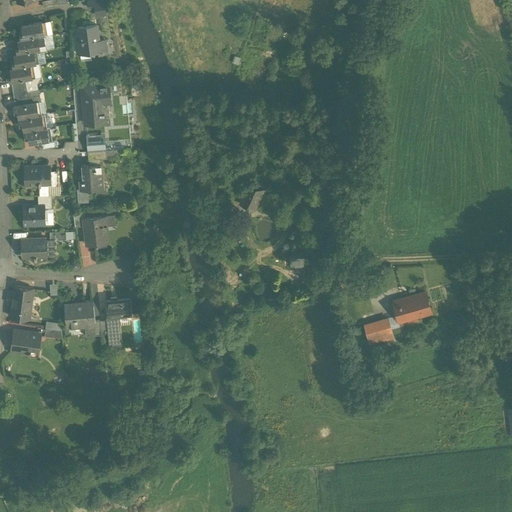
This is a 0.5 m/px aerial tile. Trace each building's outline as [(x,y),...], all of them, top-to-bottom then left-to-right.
[(102,0),(88,0),(89,8),(95,7),(96,12),(99,11),(100,15),(105,14),(102,0)] [(42,22),(21,25),(22,31),(20,31),(19,31),(21,39),(44,35),(42,22)] [(97,24),(77,27),(78,37),(81,37),(83,53),(90,52),(99,51),(100,51),(99,40),(97,24)] [(21,39),(18,40),(19,45),(16,46),(16,45),(17,53),(34,50),(46,48),(44,35),(21,39)] [(83,53),(81,37),(78,37),(81,60),(91,58),(90,52),(83,53)] [(105,39),(99,40),(100,51),(99,51),(99,53),(107,52),(105,39)] [(17,53),(14,54),(15,60),(13,60),(12,60),(13,68),(30,65),(36,64),(34,50),(17,53)] [(13,68),(10,68),(11,74),(9,74),(8,74),(9,82),(11,82),(25,79),(32,78),(30,65),(13,68)] [(25,79),(11,82),(12,88),(26,85),(25,79)] [(105,84),(83,86),(83,87),(84,87),(84,94),(87,94),(87,100),(85,100),(84,102),(84,103),(85,121),(96,120),(96,114),(103,114),(104,114),(104,112),(103,112),(102,103),(108,103),(107,93),(105,93),(105,84)] [(26,85),(12,88),(13,94),(27,91),(26,85)] [(15,105),(13,106),(15,113),(18,113),(19,118),(39,115),(36,102),(41,102),(39,90),(27,92),(28,97),(29,103),(15,105)] [(27,91),(13,94),(14,99),(28,97),(27,92),(27,91)] [(28,97),(14,99),(15,105),(29,103),(28,97)] [(108,103),(102,103),(103,112),(104,112),(104,114),(103,114),(103,116),(113,115),(111,102),(108,103)] [(50,113),(42,114),(44,128),(47,127),(52,126),(50,113)] [(39,115),(19,118),(20,126),(21,126),(23,125),(24,131),(44,128),(42,114),(39,115)] [(44,128),(24,131),(25,139),(26,139),(28,138),(29,144),(40,142),(49,140),(47,127),(44,128)] [(86,134),(87,142),(105,141),(104,133),(86,134)] [(57,139),(49,140),(40,142),(42,149),(58,146),(57,139)] [(105,141),(106,150),(125,148),(124,139),(105,141)] [(105,141),(87,142),(88,151),(106,150),(105,141)] [(106,150),(88,151),(88,159),(106,158),(106,150)] [(101,164),(83,166),(84,180),(80,180),(80,188),(80,189),(87,189),(96,188),(96,185),(102,184),(101,164)] [(47,166),(28,167),(28,166),(24,166),(25,184),(39,184),(39,186),(41,186),(41,181),(47,181),(47,171),(48,171),(48,165),(47,165),(47,166)] [(48,171),(47,171),(47,181),(48,187),(58,186),(57,170),(48,171)] [(107,184),(102,184),(96,185),(96,188),(96,192),(108,191),(107,184)] [(87,189),(80,189),(80,188),(77,189),(78,202),(88,201),(87,189)] [(262,193),(248,188),(242,203),(256,209),(262,193)] [(318,194),(318,207),(336,206),(336,193),(318,194)] [(51,195),(38,196),(38,205),(45,204),(45,208),(51,208),(51,195)] [(38,205),(23,206),(23,225),(45,224),(45,208),(45,204),(38,205)] [(83,211),(73,212),(75,226),(84,225),(84,217),(83,211)] [(84,217),(84,225),(86,225),(88,233),(85,233),(87,245),(87,244),(87,242),(94,241),(94,244),(95,244),(94,241),(106,239),(107,242),(105,225),(108,225),(107,215),(115,214),(115,213),(84,217)] [(107,215),(108,225),(116,224),(115,214),(107,215)] [(75,230),(65,231),(66,239),(76,238),(75,230)] [(66,239),(65,231),(49,231),(50,239),(54,239),(66,239)] [(46,238),(21,239),(22,257),(34,256),(35,259),(37,259),(36,256),(46,256),(46,239),(46,238)] [(46,239),(46,256),(55,256),(54,239),(50,239),(46,239)] [(291,267),(303,265),(302,253),(290,254),(291,267)] [(335,286),(347,284),(343,267),(331,269),(335,286)] [(33,288),(14,286),(10,317),(29,319),(33,288)] [(425,291),(393,300),(399,321),(431,312),(425,291)] [(111,298),(106,299),(107,314),(108,317),(119,316),(132,314),(130,296),(117,298),(111,298)] [(82,305),(66,306),(65,304),(64,304),(67,327),(85,325),(86,335),(96,334),(94,320),(92,301),(82,302),(82,305)] [(119,316),(108,317),(107,314),(106,315),(106,318),(108,333),(109,344),(122,343),(119,316)] [(388,317),(365,324),(370,343),(393,337),(388,317)] [(46,321),(46,328),(61,330),(61,323),(46,321)] [(61,330),(46,328),(44,336),(62,338),(61,330)] [(41,333),(13,329),(11,350),(29,352),(28,355),(30,355),(31,349),(39,350),(41,333)]
